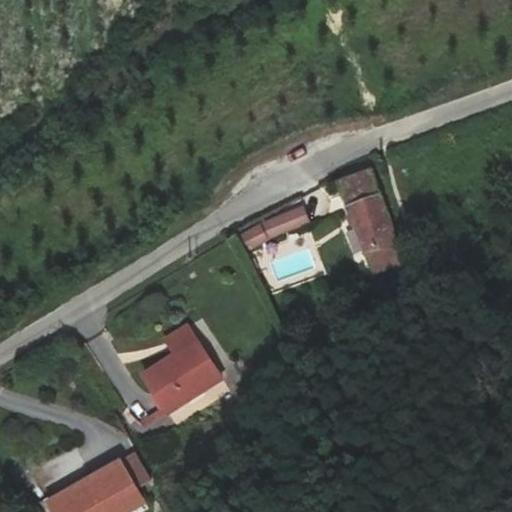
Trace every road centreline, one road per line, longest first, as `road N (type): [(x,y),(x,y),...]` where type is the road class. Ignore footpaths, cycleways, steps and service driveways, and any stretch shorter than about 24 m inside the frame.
road 1 (unclassified): [(511,90),(309,171),(0,352)]
road 2 (unknown): [(213,360),(156,397),(115,409),(0,367)]
